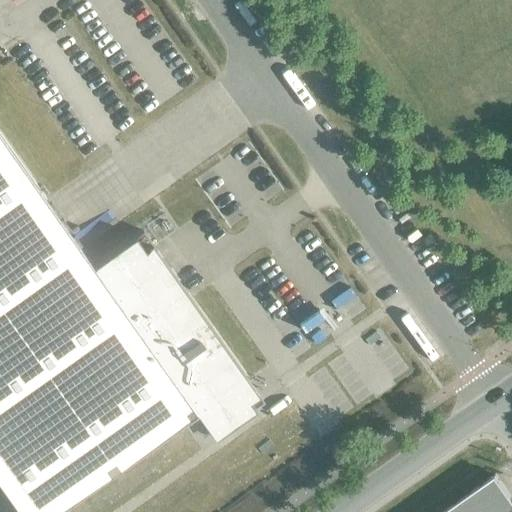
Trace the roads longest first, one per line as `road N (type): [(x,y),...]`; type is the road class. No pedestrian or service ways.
road 1 (unclassified): [(495,403),(210,0)]
road 2 (unclassified): [(342,511),(495,403)]
